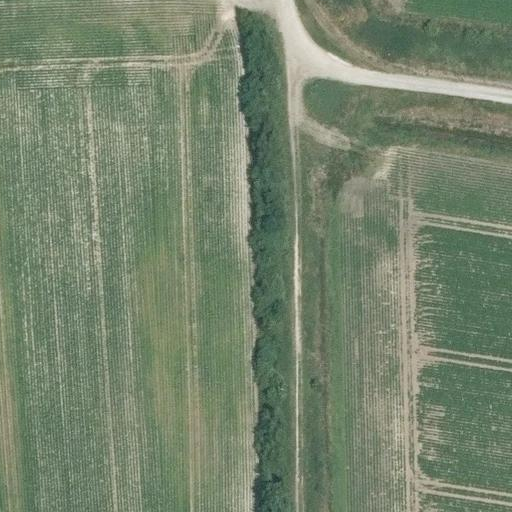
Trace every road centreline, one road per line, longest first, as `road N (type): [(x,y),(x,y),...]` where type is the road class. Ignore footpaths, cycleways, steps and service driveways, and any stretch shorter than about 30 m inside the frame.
road 1 (track): [(294,511),(281,42)]
road 2 (track): [(511,90),(339,65),(281,42)]
